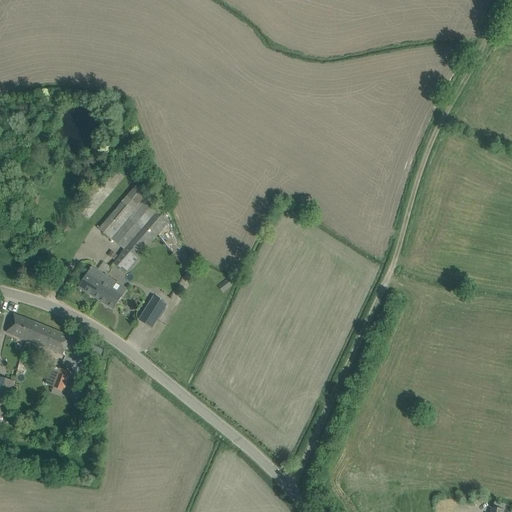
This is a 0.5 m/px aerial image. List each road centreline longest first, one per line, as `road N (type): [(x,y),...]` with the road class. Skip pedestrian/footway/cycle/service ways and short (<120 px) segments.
road 1 (track): [(286,485),(381,293),(424,158),(502,0)]
road 2 (unclassified): [(0,291),(96,327),(286,485)]
